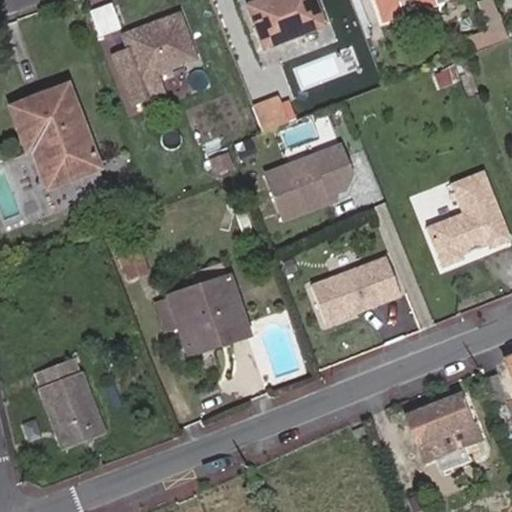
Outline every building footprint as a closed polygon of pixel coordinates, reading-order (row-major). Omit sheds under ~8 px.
[(322,32),(309,0),(280,0),(246,14),(263,56),(322,32)] [(374,0),(385,28),(406,20),(402,9),(424,0),(374,0)] [(430,0),(424,0),(402,9),(406,20),(434,9),(430,0)] [(98,41),(120,33),(109,3),(87,10),(98,41)] [(468,46),(472,58),(504,46),(490,7),(477,12),(488,39),(468,46)] [(190,64),(175,21),(121,38),(126,51),(103,58),(119,105),(141,98),(135,81),(152,76),(190,64)] [(135,81),(141,98),(158,93),(152,76),(135,81)] [(61,90),(4,110),(20,156),(26,154),(35,151),(48,189),(54,204),(75,196),(69,181),(89,174),(61,90)] [(273,104),(246,115),(256,140),(284,130),(273,104)] [(249,138),(233,144),(240,164),(256,159),(249,138)] [(35,151),(26,154),(39,193),(48,189),(35,151)] [(227,152),(206,159),(213,178),(233,171),(227,152)] [(339,152),(264,180),(281,227),(327,209),(325,202),(332,199),(344,196),(350,182),(339,152)] [(482,181),(449,194),(458,222),(423,236),(437,276),(461,268),(459,263),(483,256),(484,260),(509,252),(482,181)] [(334,207),(332,199),(325,202),(327,209),(334,207)] [(144,224),(134,228),(140,243),(150,240),(144,224)] [(139,244),(116,253),(128,282),(151,274),(139,244)] [(304,290),(316,329),(393,304),(380,265),(304,290)] [(247,333),(223,275),(165,298),(154,303),(166,333),(177,329),(184,348),(222,333),(225,341),(247,333)] [(222,333),(184,348),(188,356),(225,341),(222,333)] [(69,364),(28,381),(60,459),(102,442),(69,364)] [(465,402),(410,424),(425,463),(432,462),(438,475),(468,464),(462,449),(480,441),(465,402)] [(486,457),(480,441),(462,449),(468,464),(486,457)]
